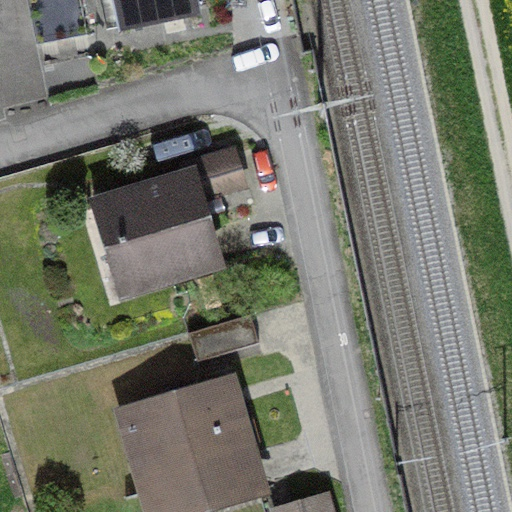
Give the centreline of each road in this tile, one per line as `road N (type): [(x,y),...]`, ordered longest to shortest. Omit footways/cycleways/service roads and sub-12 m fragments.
road 1 (residential): [(0,155),(296,79),(385,511)]
road 2 (track): [(474,0),(511,179)]
